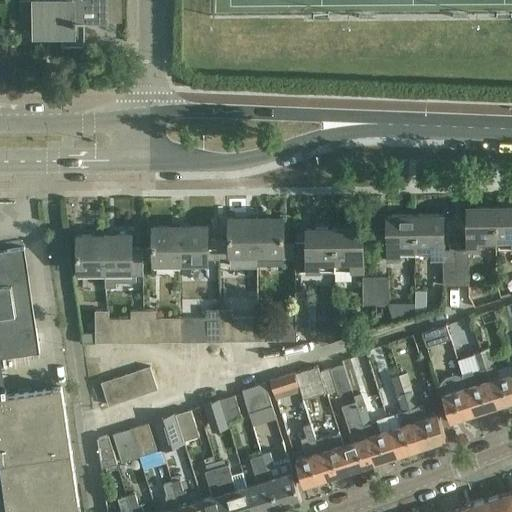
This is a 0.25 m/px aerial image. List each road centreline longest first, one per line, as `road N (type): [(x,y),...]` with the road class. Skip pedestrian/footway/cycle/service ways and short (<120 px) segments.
road 1 (residential): [(94,511),(49,186)]
road 2 (secondary): [(150,166),(258,157),(374,123)]
road 3 (secondary): [(374,123),(195,110),(150,116)]
road 4 (residential): [(511,445),(338,511)]
road 5 (secondary): [(150,116),(0,124)]
road 6 (secondary): [(0,168),(150,166)]
road 7 (secondary): [(374,123),(511,128)]
